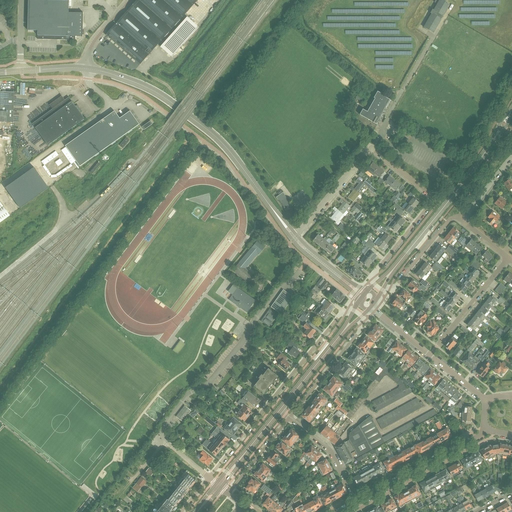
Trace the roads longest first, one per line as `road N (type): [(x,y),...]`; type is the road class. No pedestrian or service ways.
road 1 (residential): [(293,238),(371,147),(433,197),(373,272),(377,282)]
road 2 (unclassified): [(293,238),(208,130),(158,93),(87,68)]
road 3 (residential): [(208,478),(172,448),(165,424),(208,384),(277,290),(288,287)]
road 4 (residential): [(351,313),(340,313),(208,478)]
road 5 (tertiary): [(398,263),(491,143)]
road 6 (residential): [(358,503),(488,430)]
road 7 (residential): [(486,401),(375,311)]
road 8 (residential): [(289,416),(359,331),(357,319)]
